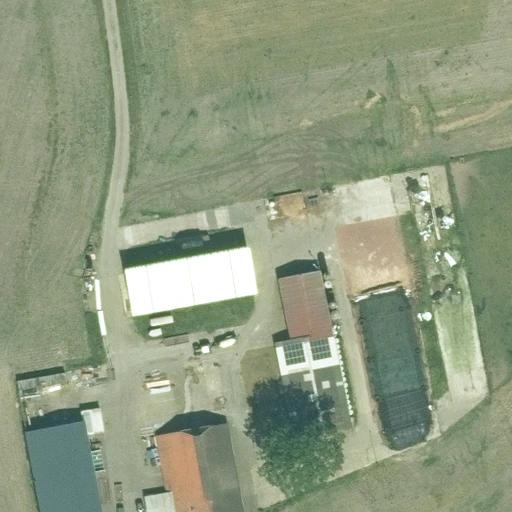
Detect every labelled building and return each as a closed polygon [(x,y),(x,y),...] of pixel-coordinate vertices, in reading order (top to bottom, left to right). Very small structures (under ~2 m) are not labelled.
[(119,273),(126,319),(248,298),(240,252),(119,273)] [(314,273),(268,282),(279,345),(270,347),(287,440),(343,430),(314,273)] [(412,314),(366,318),(378,433),(425,428),(412,314)] [(38,413),(20,414),(21,425),(65,422),(63,399),(37,401),(38,413)] [(158,438),(169,511),(234,511),(221,427),(158,438)] [(22,437),(31,511),(86,511),(75,430),(22,437)]
